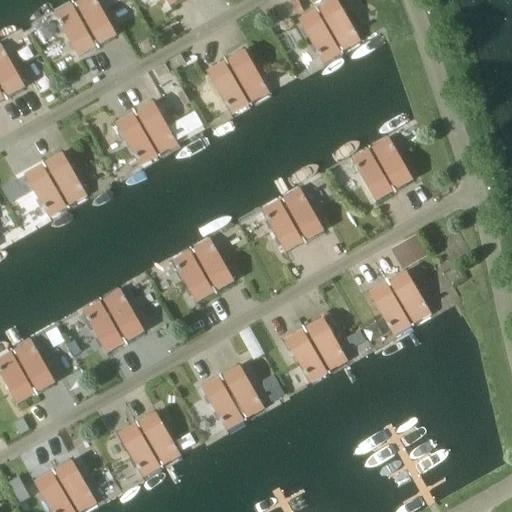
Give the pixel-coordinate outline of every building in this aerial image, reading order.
[(96,0),(86,0),(70,9),(94,52),(117,38),(96,0)] [(156,0),(164,13),(186,0),(156,0)] [(334,0),(333,0),(311,13),(335,55),(358,42),(334,0)] [(70,9),(47,22),(70,65),(94,52),(70,9)] [(311,13),(287,26),(311,68),(335,55),(311,13)] [(161,45),(170,39),(164,29),(155,35),(161,45)] [(4,50),(0,52),(0,99),(4,106),(27,93),(4,50)] [(242,52),(219,66),(242,108),(266,95),(242,52)] [(154,70),(159,79),(169,73),(165,65),(154,70)] [(219,66),(195,79),(219,121),(242,108),(219,66)] [(152,101),(128,114),(152,156),(175,143),(152,101)] [(128,114),(104,127),(128,170),(152,156),(128,114)] [(390,146),(366,159),(390,201),(413,188),(390,146)] [(62,154),(38,168),(62,210),(85,197),(62,154)] [(366,159),(342,172),(366,214),(390,201),(366,159)] [(38,168),(14,181),(38,223),(62,210),(38,168)] [(303,195),(279,209),(303,251),(326,238),(303,195)] [(279,209),(256,222),(279,264),(303,251),(279,209)] [(429,256),(417,236),(407,243),(418,262),(429,256)] [(215,247),(191,260),(215,302),(239,289),(215,247)] [(191,260),(168,273),(191,315),(215,302),(191,260)] [(406,276),(382,289),(406,332),(429,318),(406,276)] [(382,289),(358,302),(382,345),(406,332),(382,289)] [(123,297),(100,310),(123,353),(147,339),(123,297)] [(100,310),(76,323),(100,366),(123,353),(100,310)] [(322,322),(299,336),(322,378),(346,365),(322,322)] [(299,336),(275,349),(299,391),(322,378),(299,336)] [(75,341),(68,345),(74,357),(81,353),(75,341)] [(33,347),(10,360),(33,403),(57,389),(33,347)] [(10,360),(0,365),(0,398),(9,416),(33,403),(10,360)] [(238,370),(215,383),(238,426),(262,412),(238,370)] [(215,383),(191,396),(215,439),(238,426),(215,383)] [(154,418),(130,431),(154,474),(177,460),(154,418)] [(130,431),(107,445),(130,487),(154,474),(130,431)] [(72,466),(48,479),(66,511),(88,511),(95,508),(72,466)] [(66,511),(48,479),(25,492),(35,511),(66,511)]
